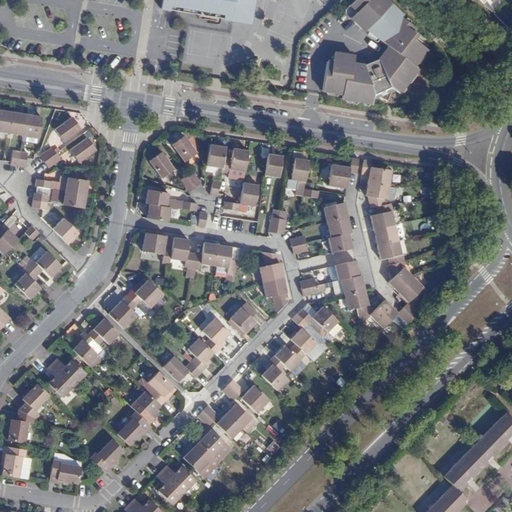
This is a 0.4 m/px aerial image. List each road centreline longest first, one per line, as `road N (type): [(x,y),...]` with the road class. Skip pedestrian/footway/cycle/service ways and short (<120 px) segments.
road 1 (residential): [(289,269),(297,300),(103,498),(82,503),(0,489)]
road 2 (secondary): [(508,220),(480,279),(257,511)]
road 3 (secondary): [(313,511),(511,314)]
road 4 (tertiary): [(193,110),(418,146)]
road 5 (residential): [(117,217),(277,243),(289,269)]
road 6 (residential): [(0,171),(94,277)]
road 7 (residential): [(0,374),(94,277)]
